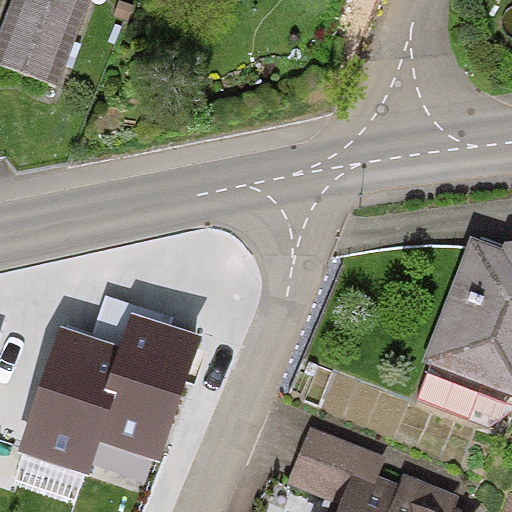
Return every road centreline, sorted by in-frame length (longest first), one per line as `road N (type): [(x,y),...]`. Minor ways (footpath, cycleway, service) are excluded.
road 1 (residential): [(200,511),(291,282),(295,177)]
road 2 (tertiary): [(0,236),(295,177)]
road 3 (residential): [(401,155),(406,48),(420,0)]
